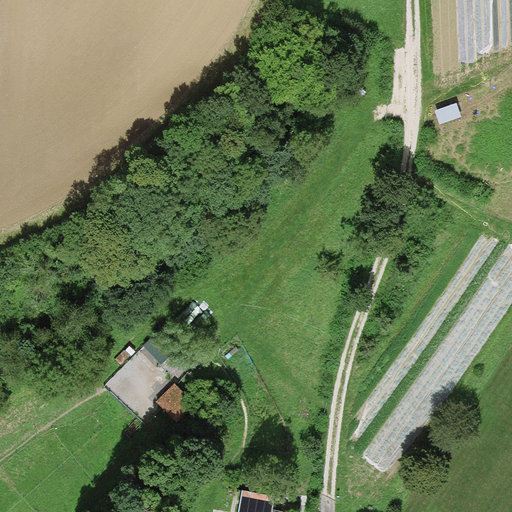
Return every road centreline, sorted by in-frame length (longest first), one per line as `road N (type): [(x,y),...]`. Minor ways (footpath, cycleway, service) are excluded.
road 1 (track): [(406,0),(409,139),(345,346),(327,496)]
road 2 (track): [(401,172),(511,231)]
